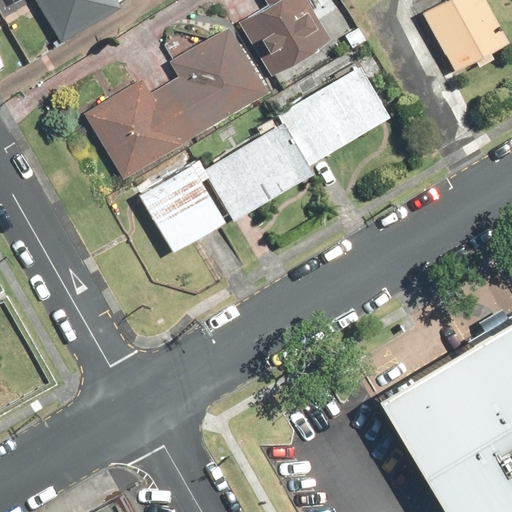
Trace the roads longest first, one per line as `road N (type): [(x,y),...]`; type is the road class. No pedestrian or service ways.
road 1 (tertiary): [(511,181),(143,407)]
road 2 (residential): [(0,156),(143,407)]
road 3 (tertiary): [(143,407),(0,491)]
road 4 (unclassified): [(143,407),(202,511)]
